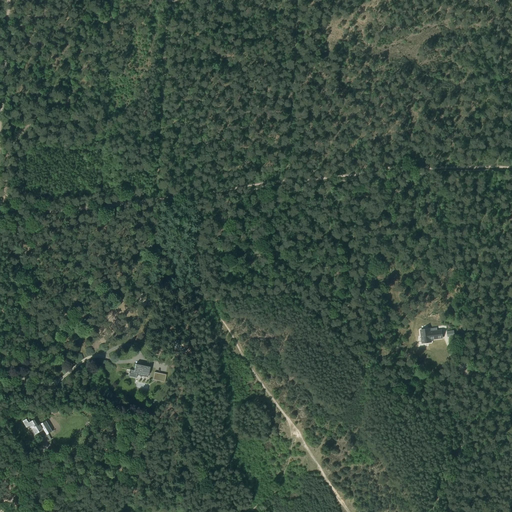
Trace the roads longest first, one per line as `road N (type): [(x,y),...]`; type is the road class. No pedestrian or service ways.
road 1 (track): [(5,212),(98,208),(399,168),(511,165)]
road 2 (track): [(155,203),(167,0)]
road 3 (track): [(41,16),(38,96),(5,212)]
